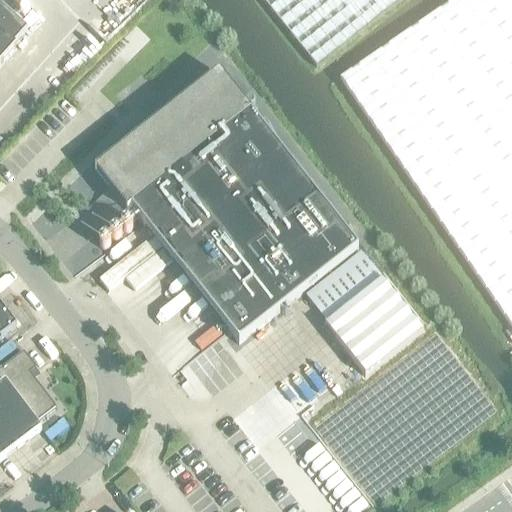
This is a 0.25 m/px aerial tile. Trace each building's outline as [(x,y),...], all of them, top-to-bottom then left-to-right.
[(263,0),(318,68),(402,0),(263,0)] [(511,0),(456,0),(340,81),(511,330),(511,0)] [(26,33),(0,9),(0,65),(15,49),(14,47),(26,33)] [(238,346),(357,251),(218,76),(99,170),(95,173),(127,214),(131,211),(238,346)] [(0,341),(16,329),(0,307),(0,341)] [(0,463),(41,432),(36,425),(56,410),(30,375),(36,370),(23,353),(0,370),(0,463)]
